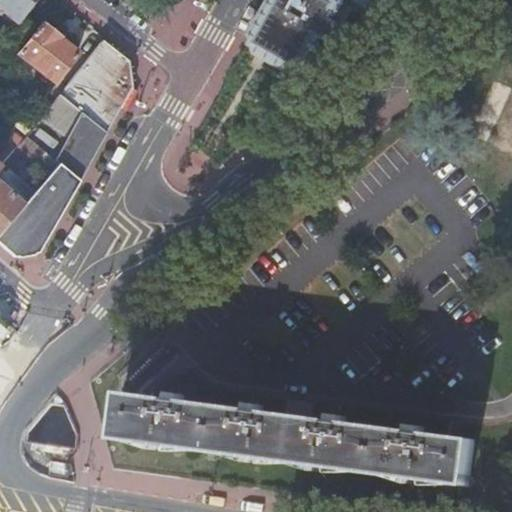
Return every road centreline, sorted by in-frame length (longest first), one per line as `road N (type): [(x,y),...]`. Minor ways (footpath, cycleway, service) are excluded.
road 1 (secondary): [(214,219),(480,0)]
road 2 (residential): [(93,0),(191,75)]
